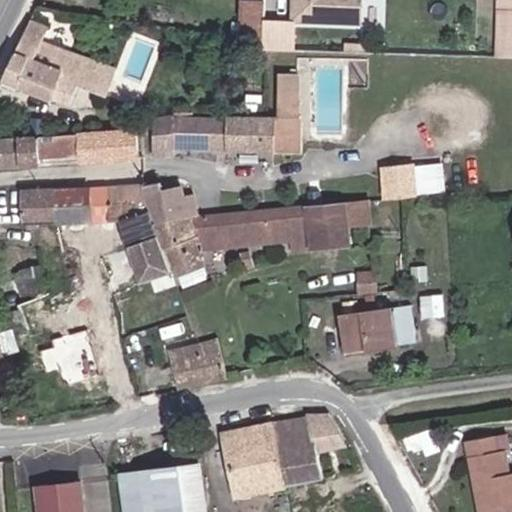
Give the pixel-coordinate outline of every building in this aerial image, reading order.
[(263,0),(239,0),(239,40),(263,40),(263,0)] [(301,0),(302,5),(297,5),(296,20),(364,24),(365,0),(301,0)] [(511,56),(511,9),(502,10),(500,56),(511,56)] [(35,16),(5,77),(53,100),(55,96),(70,103),(80,79),(107,92),(117,71),(42,35),(48,23),(35,16)] [(289,101),(290,89),(278,88),(277,100),(289,101)] [(289,112),(289,101),(277,100),(276,111),(289,112)] [(156,123),(155,156),(185,158),(185,148),(307,153),(308,122),(180,115),(166,116),(156,123)] [(141,159),(139,126),(76,129),(77,133),(38,135),(39,155),(78,153),(79,162),(141,159)] [(39,155),(38,135),(0,137),(0,165),(40,164),(39,155)] [(416,194),(415,166),(384,168),(385,196),(416,194)] [(426,194),(424,166),(415,166),(416,194),(426,194)] [(159,233),(158,228),(146,193),(142,182),(52,188),(54,220),(54,223),(110,220),(110,217),(121,217),(132,243),(159,233)] [(54,220),(52,189),(25,190),(25,222),(54,220)] [(146,193),(158,228),(190,216),(183,198),(174,194),(162,198),(158,189),(146,193)] [(192,194),(183,198),(190,216),(199,212),(198,209),(192,194)] [(370,223),(369,199),(347,200),(348,224),(370,223)] [(348,224),(347,200),(295,203),(295,206),(278,205),(279,244),(292,247),(349,244),(348,224)] [(190,216),(158,228),(159,233),(173,273),(174,277),(206,265),(202,250),(279,244),(278,205),(198,209),(199,212),(190,216)] [(173,273),(159,233),(132,243),(130,244),(143,282),(173,273)] [(22,303),(42,296),(35,266),(14,271),(22,303)] [(88,328),(108,320),(91,277),(66,286),(78,321),(83,319),(88,328)] [(66,286),(42,296),(51,333),(78,321),(66,286)] [(417,342),(413,305),(342,313),(347,352),(417,342)] [(0,326),(12,324),(24,323),(18,309),(0,312),(0,326)] [(212,383),(230,380),(222,338),(205,341),(212,383)] [(180,388),(212,383),(205,341),(175,347),(174,347),(180,388)] [(346,446),(330,416),(221,435),(235,496),(320,480),(314,452),(346,446)] [(465,444),(476,511),(511,511),(511,475),(504,477),(499,453),(490,454),(487,439),(465,444)] [(204,511),(198,461),(116,471),(121,511),(204,511)] [(81,511),(78,481),(34,485),(36,511),(81,511)]
